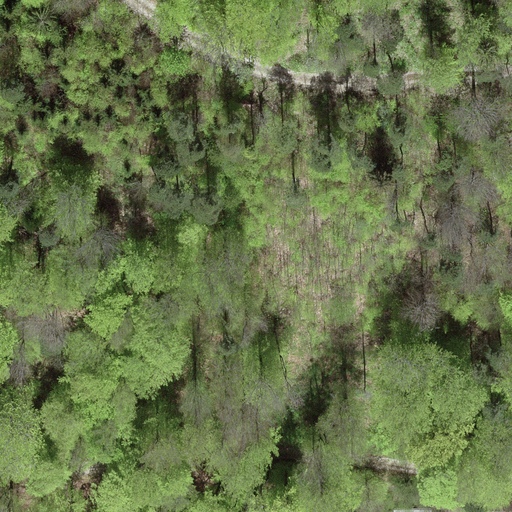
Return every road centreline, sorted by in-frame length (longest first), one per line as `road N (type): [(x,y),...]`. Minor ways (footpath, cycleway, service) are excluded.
road 1 (track): [(511,477),(287,456),(7,476)]
road 2 (track): [(511,70),(343,84),(228,57),(127,0)]
